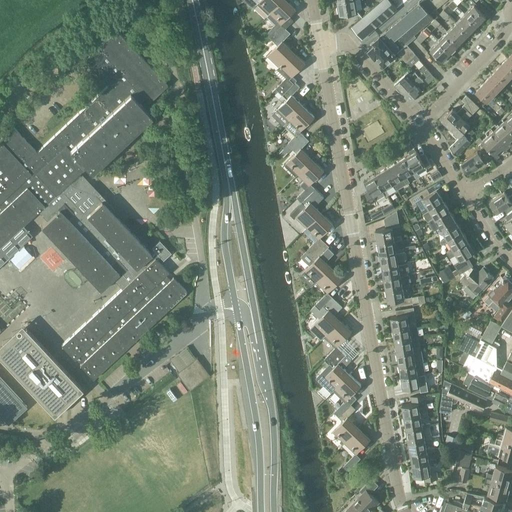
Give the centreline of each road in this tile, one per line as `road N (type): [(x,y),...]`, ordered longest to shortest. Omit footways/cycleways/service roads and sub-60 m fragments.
road 1 (residential): [(404,511),(321,44)]
road 2 (secondary): [(273,511),(271,406),(252,305)]
road 3 (secondary): [(234,307),(255,429),(259,511)]
road 4 (secondary): [(224,161),(190,0)]
road 5 (secondary): [(224,161),(224,255),(234,307)]
road 6 (secondary): [(252,305),(224,161)]
road 7 (residential): [(418,123),(509,26)]
road 8 (residential): [(418,123),(347,43),(321,44)]
